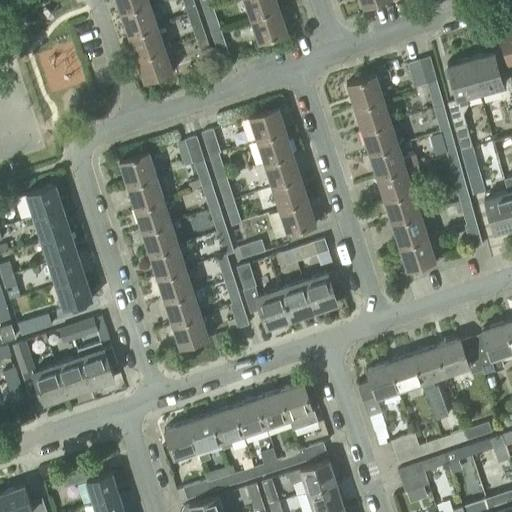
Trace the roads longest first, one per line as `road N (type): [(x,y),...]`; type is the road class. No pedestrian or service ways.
road 1 (residential): [(154,396),(74,155),(78,140),(127,113)]
road 2 (residential): [(378,322),(297,60)]
road 3 (residential): [(378,511),(321,341)]
road 4 (residential): [(127,113),(297,60)]
road 5 (residential): [(154,396),(321,341)]
road 6 (residential): [(334,49),(492,0)]
road 7 (residential): [(378,322),(511,278)]
road 8 (residential): [(0,447),(118,408)]
